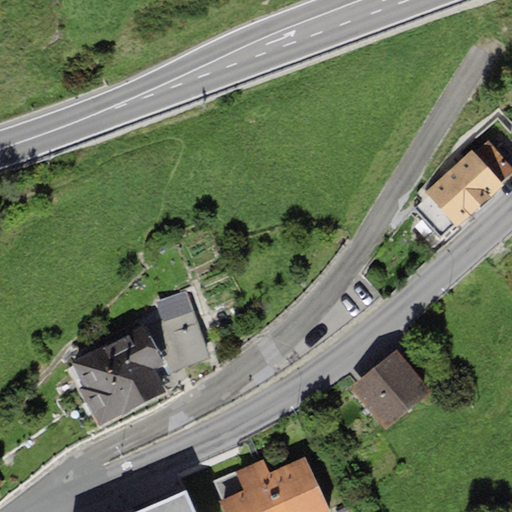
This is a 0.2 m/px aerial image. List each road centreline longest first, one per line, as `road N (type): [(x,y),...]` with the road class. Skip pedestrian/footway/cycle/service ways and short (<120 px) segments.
road 1 (residential): [(497,40),(425,139),(360,251),(281,338),(183,409),(71,464),(22,511)]
road 2 (tertiary): [(35,511),(236,423),(326,371),(511,208)]
road 3 (primary): [(382,0),(0,147)]
